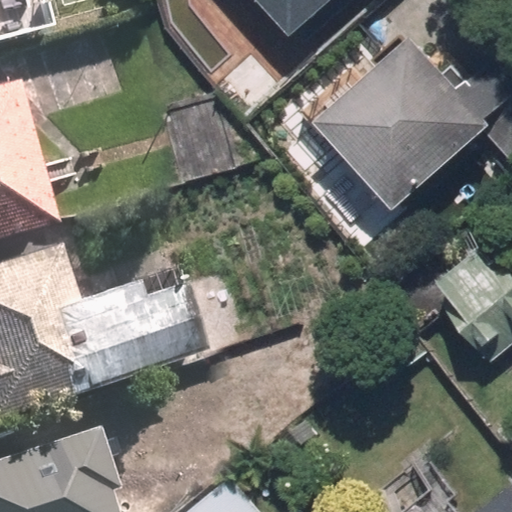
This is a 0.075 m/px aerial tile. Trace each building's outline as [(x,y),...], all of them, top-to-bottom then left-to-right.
[(268,0),(305,43),(356,0),(268,0)] [(139,30),(56,52),(64,82),(147,59),(139,30)] [(511,152),(511,49),(470,86),(424,35),(327,119),(405,209),(493,131),(511,152)] [(241,92),(163,112),(182,187),(260,167),(241,92)] [(0,233),(38,222),(0,93),(0,233)] [(198,225),(270,207),(261,173),(191,189),(198,225)] [(39,243),(0,255),(0,412),(184,350),(162,280),(114,297),(109,283),(58,299),(39,243)] [(289,323),(372,296),(338,253),(275,272),(289,323)] [(170,292),(197,284),(188,254),(161,261),(170,292)] [(452,296),(439,305),(488,365),(511,345),(511,270),(500,255),(488,266),(478,254),(442,284),(452,296)] [(251,349),(222,359),(230,382),(259,372),(251,349)] [(0,511),(97,511),(91,492),(96,489),(76,428),(0,453),(0,511)] [(337,432),(305,458),(328,486),(359,460),(337,432)] [(262,511),(233,477),(190,511),(262,511)] [(511,511),(511,490),(485,511),(511,511)]
